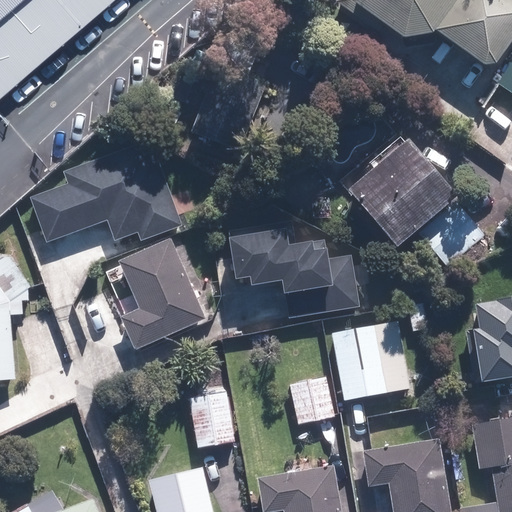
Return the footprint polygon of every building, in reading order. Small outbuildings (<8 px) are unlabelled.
[(0,0),(0,83),(98,0),(0,0)] [(498,65),(511,45),(511,0),(338,0),(337,2),(370,26),(375,18),(405,39),(434,35),(438,30),(487,65),(498,65)] [(219,59),(192,132),(244,151),(271,78),(219,59)] [(511,59),(497,82),(511,92),(511,59)] [(160,98),(145,122),(168,137),(183,113),(160,98)] [(460,197),(411,140),(351,190),(400,247),(460,197)] [(65,172),(70,184),(33,197),(49,243),(110,221),(117,240),(140,232),(144,242),(184,228),(157,152),(146,156),(142,145),(65,172)] [(448,268),(487,236),(458,201),(419,233),(448,268)] [(362,307),(354,255),(330,259),(327,240),(298,245),(294,220),(231,230),(238,278),(251,276),(253,286),(284,282),(290,318),(362,307)] [(172,239),(121,261),(141,308),(122,316),(137,350),(208,320),(172,239)] [(0,255),(0,380),(14,380),(9,304),(31,293),(15,256),(0,255)] [(480,328),(474,329),(482,382),(511,377),(511,298),(477,304),(480,328)] [(426,303),(408,305),(411,331),(429,329),(426,303)] [(399,320),(333,333),(346,400),(412,388),(399,320)] [(327,377),(291,384),(300,425),(336,418),(327,377)] [(237,442),(228,392),(192,398),(201,449),(237,442)] [(493,467),(500,511),(511,511),(511,416),(473,424),(481,469),(493,467)] [(452,511),(441,438),(367,450),(373,486),(391,483),(395,511),(452,511)] [(216,511),(206,466),(152,478),(159,511),(216,511)] [(287,511),(343,511),(337,466),(261,477),(265,511),(275,511),(287,510),(287,511)] [(100,511),(95,497),(55,511),(100,511)] [(497,511),(496,502),(460,509),(460,511),(497,511)]
